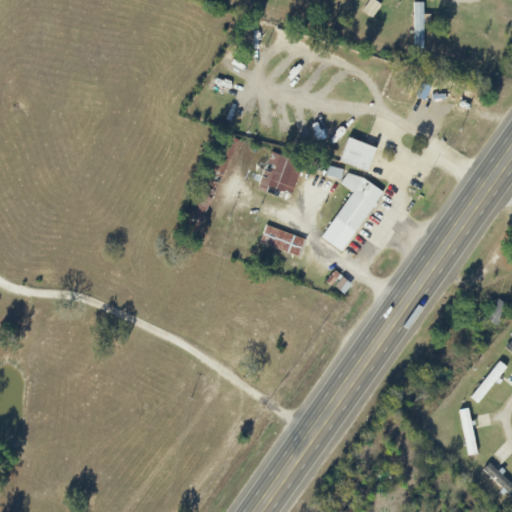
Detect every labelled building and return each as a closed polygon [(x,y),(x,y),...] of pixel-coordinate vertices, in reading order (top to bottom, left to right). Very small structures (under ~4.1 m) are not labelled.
[(362,12),(370,18),(378,7),(369,1),(362,12)] [(414,49),(423,49),(421,18),(413,18),(414,49)] [(237,142),(220,135),(178,231),(195,239),(237,142)] [(375,151),(346,139),(337,162),(366,173),(375,151)] [(255,192),(288,203),(301,165),(268,154),(255,192)] [(324,178),(338,183),(341,173),(327,168),(324,178)] [(351,193),(333,220),(355,235),(381,195),(346,172),(338,185),(351,193)] [(258,245),(297,259),(304,242),(264,227),(258,245)] [(483,319),(495,328),(509,310),(497,300),(483,319)] [(361,505),(374,493),(353,472),(341,485),(361,505)]
